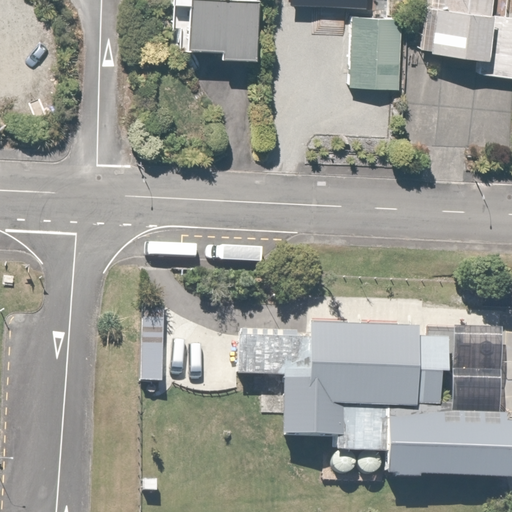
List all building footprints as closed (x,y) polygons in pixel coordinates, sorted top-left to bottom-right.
[(167,0),(167,48),(223,49),(223,60),(263,61),(263,3),(253,3),(252,0),(167,0)] [(495,0),(433,0),(429,55),(479,60),(477,76),(511,78),(511,13),(495,12),(495,0)] [(403,16),(333,15),(332,87),(401,88),(403,16)] [(145,308),(143,383),(168,384),(170,308),(145,308)] [(453,324),(204,314),(202,366),(247,368),(245,423),(306,425),(305,441),(350,442),(349,463),(473,468),(475,405),(450,404),(453,324)]
